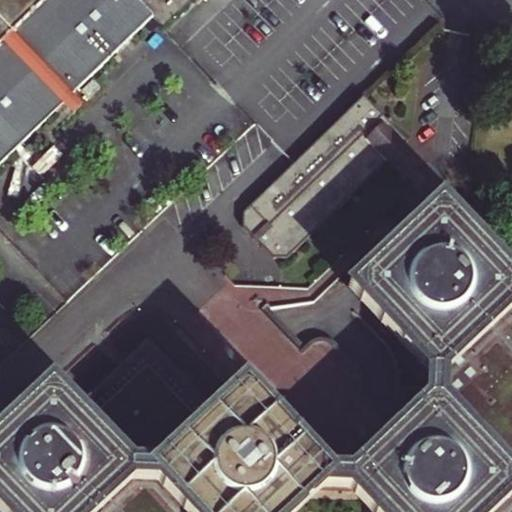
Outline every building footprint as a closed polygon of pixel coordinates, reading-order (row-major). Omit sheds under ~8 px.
[(0,0),(0,164),(152,17),(135,0),(0,0)] [(135,0),(152,17),(163,29),(194,0),(135,0)] [(280,259),(392,156),(407,142),(412,138),(359,82),(283,153),(282,154),(229,204),(228,216),(268,259),(280,259)] [(91,83),(80,93),(87,101),(98,91),(91,83)] [(421,156),(407,142),(392,156),(406,170),(421,156)] [(511,511),(511,277),(511,279),(439,202),(345,291),(426,376),(425,401),(346,478),(326,477),(242,388),(214,415),(147,344),(77,411),(50,384),(0,431),(0,511),(511,511)]
